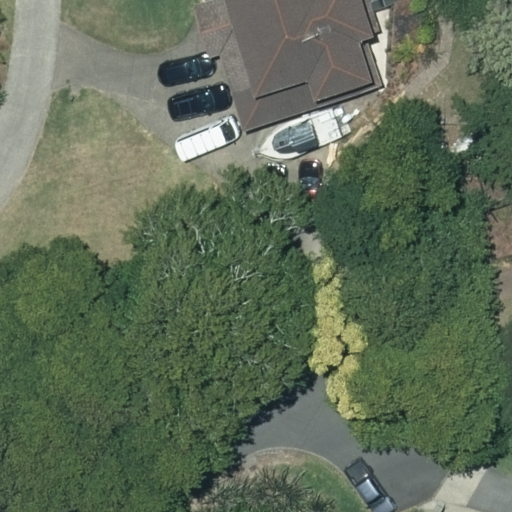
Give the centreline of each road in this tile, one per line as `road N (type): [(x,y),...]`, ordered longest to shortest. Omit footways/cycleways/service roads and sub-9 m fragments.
road 1 (residential): [(36,511),(309,355),(364,334)]
road 2 (residential): [(0,176),(37,67),(37,0)]
